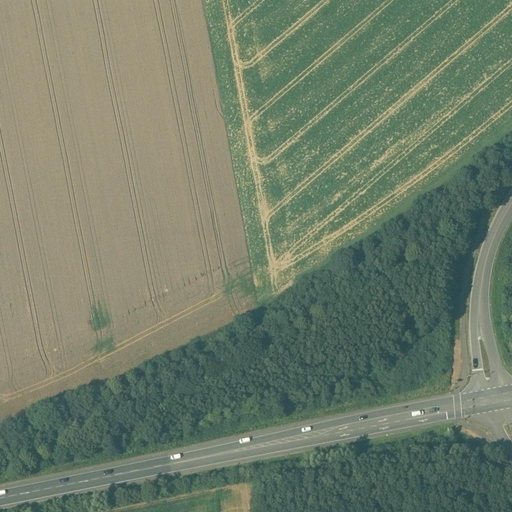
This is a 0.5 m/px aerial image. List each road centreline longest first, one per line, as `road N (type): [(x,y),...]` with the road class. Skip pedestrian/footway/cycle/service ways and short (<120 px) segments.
road 1 (primary): [(0,499),(492,401)]
road 2 (secondary): [(511,202),(486,256),(479,298),(492,401)]
